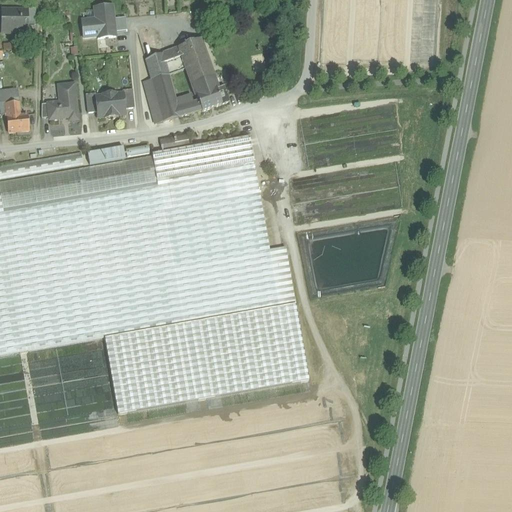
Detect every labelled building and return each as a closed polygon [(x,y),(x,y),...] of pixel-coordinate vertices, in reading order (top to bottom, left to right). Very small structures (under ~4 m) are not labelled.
[(94,19),(81,20),(83,40),(96,39),(97,41),(116,40),(116,33),(115,20),(114,8),(93,9),(94,19)] [(36,9),(27,9),(27,12),(28,12),(28,26),(36,26),(36,9)] [(27,12),(1,12),(1,34),(14,34),(14,33),(27,33),(27,34),(28,34),(28,26),(28,12),(27,12)] [(126,19),(115,20),(116,33),(127,32),(126,19)] [(212,74),(199,40),(178,48),(186,69),(196,96),(217,89),(212,74)] [(178,48),(163,54),(169,76),(186,69),(178,48)] [(169,76),(163,54),(145,60),(157,103),(162,122),(180,117),(176,100),(169,76)] [(217,89),(196,96),(198,100),(202,111),(202,112),(230,102),(224,86),(218,72),(212,74),(217,89)] [(13,77),(3,77),(4,88),(14,87),(13,77)] [(74,85),(58,87),(60,103),(47,104),(49,118),(49,121),(62,119),(69,119),(69,121),(78,120),(74,85)] [(17,90),(0,92),(0,103),(5,102),(18,101),(17,90)] [(132,90),(122,91),(123,94),(125,109),(134,108),(132,90)] [(96,94),(85,95),(87,113),(97,112),(95,97),(96,97),(96,94)] [(123,94),(116,95),(116,94),(109,95),(112,118),(118,117),(118,116),(125,115),(125,109),(123,94)] [(109,95),(102,95),(103,96),(96,97),(95,97),(97,112),(98,118),(105,117),(105,118),(112,118),(109,95)] [(191,96),(176,100),(180,117),(202,111),(198,100),(193,103),(191,96)] [(27,115),(20,116),(18,101),(5,102),(6,114),(8,133),(29,131),(27,115)] [(157,103),(150,106),(155,124),(162,122),(157,103)] [(187,135),(160,140),(162,152),(190,147),(187,135)] [(269,251),(249,137),(152,154),(152,156),(0,182),(0,180),(83,166),(81,153),(0,166),(0,357),(279,308),(269,251)] [(123,147),(87,154),(89,165),(125,159),(123,147)] [(285,248),(269,251),(279,308),(295,306),(285,248)]
